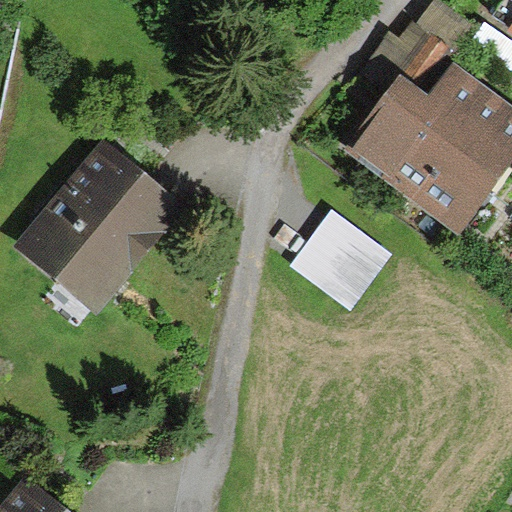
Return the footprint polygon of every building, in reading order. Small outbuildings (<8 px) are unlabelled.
[(478,31),(435,0),(404,43),(392,35),(364,72),(388,90),(400,74),(429,96),(478,31)] [(511,109),(456,69),(431,103),(402,83),(349,157),(462,238),(511,168),(511,109)] [(21,253),(95,317),(182,217),(109,153),(21,253)] [(391,258),(333,216),(294,269),(352,311),(391,258)] [(15,511),(55,511),(32,493),(15,511)]
